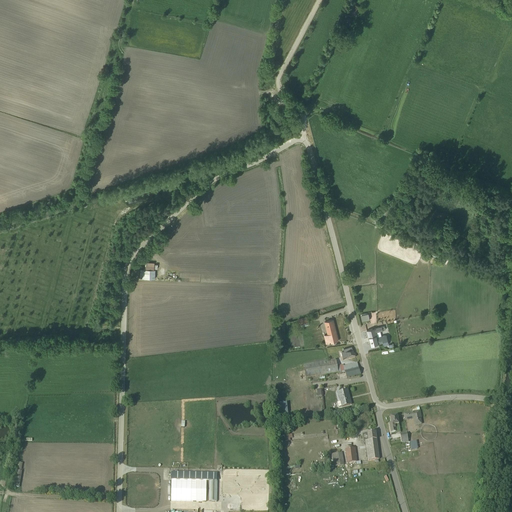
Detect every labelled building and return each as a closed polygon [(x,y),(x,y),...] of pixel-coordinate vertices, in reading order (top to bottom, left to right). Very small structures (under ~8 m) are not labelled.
[(360,6),(351,2),(347,13),(355,16),(360,6)] [(340,47),(344,37),(338,35),(334,44),(340,47)] [(384,220),(399,207),(393,200),(378,214),(384,220)] [(120,201),(108,204),(110,212),(122,209),(120,201)] [(440,253),(429,248),(426,253),(437,258),(440,253)] [(155,269),(140,269),(140,278),(154,278),(155,269)] [(368,312),(360,314),(362,320),(369,319),(368,312)] [(298,319),(300,327),(309,324),(307,316),(298,319)] [(324,321),(327,334),(324,335),(326,343),(338,340),(333,319),(324,321)] [(377,336),(376,331),(386,329),(385,325),(366,329),(370,345),(378,343),(378,342),(383,341),(384,345),(389,344),(386,333),(377,336)] [(355,359),(352,346),(342,348),(343,351),(338,352),(341,362),(355,359)] [(345,375),(346,380),(360,376),(357,364),(344,368),(343,367),(336,368),(336,362),(305,367),(307,380),(338,375),(338,376),(345,375)] [(351,406),(347,392),(337,394),(339,404),(337,404),(338,409),(351,406)] [(283,417),(296,415),(295,403),(277,405),(279,421),(283,421),(283,417)] [(413,415),(404,416),(405,422),(414,420),(415,426),(421,426),(420,419),(421,419),(420,413),(413,414),(413,415)] [(400,435),(397,417),(390,419),(391,425),(389,425),(391,435),(395,434),(395,436),(400,435)] [(379,461),(376,434),(362,436),(363,442),(365,442),(367,462),(379,461)] [(357,464),(355,450),(346,451),(347,465),(357,464)] [(342,454),(331,456),(333,468),(344,467),(342,454)] [(217,475),(172,474),(171,503),(216,504),(217,475)]
